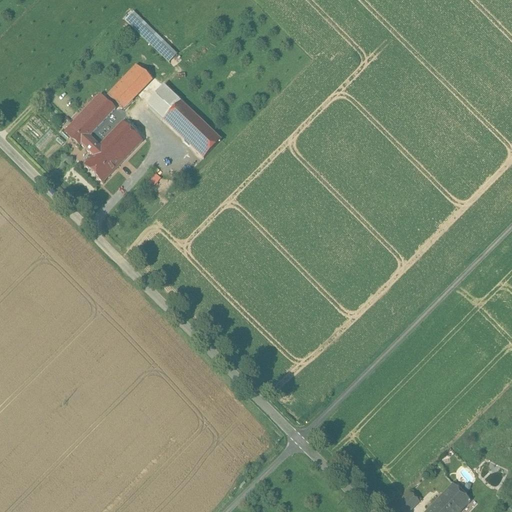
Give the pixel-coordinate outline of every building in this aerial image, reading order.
[(178,52),(134,10),(125,20),(169,62),(178,52)] [(136,66),(110,94),(126,109),(152,81),(136,66)] [(166,87),(148,106),(163,120),(181,102),(166,87)] [(115,110),(100,95),(65,132),(80,147),(81,146),(90,137),(115,110)] [(220,144),(180,105),(164,121),(194,150),(203,159),(204,160),(220,144)] [(123,122),(102,143),(123,163),(142,142),(123,122)] [(123,163),(102,143),(99,146),(90,137),(81,146),(92,156),(84,165),(103,184),(123,163)] [(194,150),(179,164),(189,174),(203,159),(194,150)] [(155,188),(162,179),(156,174),(149,183),(155,188)] [(453,486),(428,511),(459,511),(469,501),(453,486)] [(410,511),(419,503),(409,493),(400,501),(402,503),(392,511),(410,511)]
